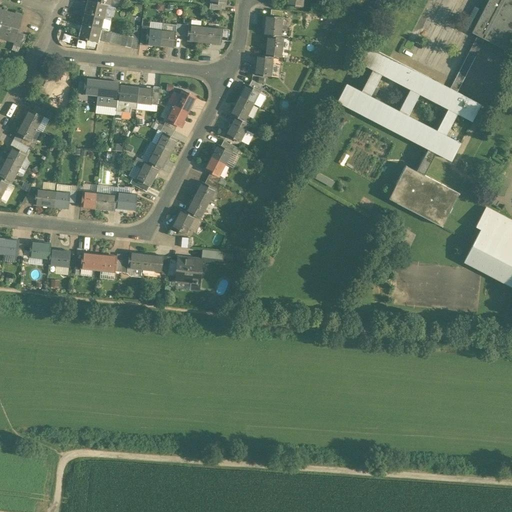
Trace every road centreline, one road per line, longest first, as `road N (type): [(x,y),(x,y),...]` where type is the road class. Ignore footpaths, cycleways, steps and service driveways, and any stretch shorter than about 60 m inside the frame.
road 1 (track): [(55,511),(61,466),(74,453),(511,482)]
road 2 (residential): [(0,219),(124,233),(146,227),(226,75)]
road 3 (residential): [(226,75),(39,52)]
